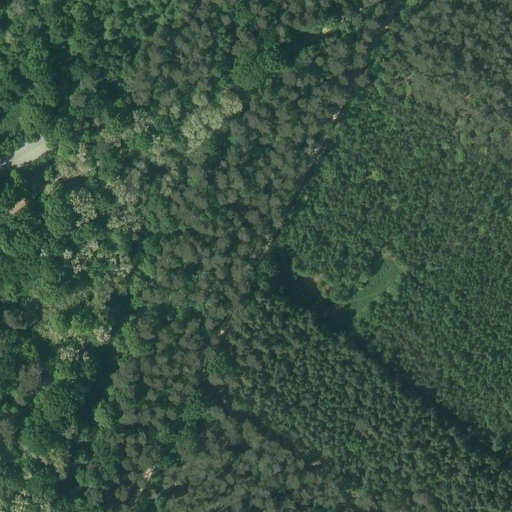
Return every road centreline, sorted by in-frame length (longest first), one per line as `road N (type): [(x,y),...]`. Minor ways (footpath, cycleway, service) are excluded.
road 1 (track): [(396,0),(127,511)]
road 2 (track): [(377,0),(0,220)]
road 3 (track): [(372,511),(190,392)]
